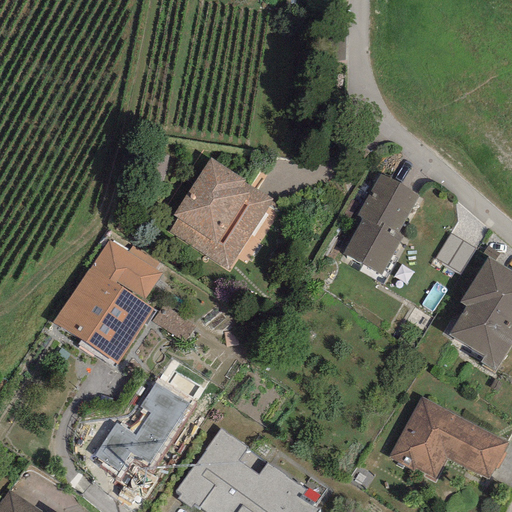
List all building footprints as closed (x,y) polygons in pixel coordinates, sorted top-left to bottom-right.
[(245,180),(209,158),(172,215),(177,218),(168,233),(227,270),(272,200),(243,182),(245,180)] [(417,196),(380,175),(356,215),(362,218),(341,254),(380,276),(403,236),(396,232),(417,196)] [(475,250),(450,234),(434,259),(459,274),(475,250)] [(127,252),(108,239),(52,322),(116,365),(153,310),(152,308),(115,284),(116,281),(144,300),(161,274),(154,269),(158,263),(132,246),(127,252)] [(511,328),(511,272),(486,256),(458,302),(465,306),(448,334),(483,356),(479,363),(494,372),(511,343),(511,330),(511,328)] [(187,404),(154,383),(139,407),(149,414),(135,435),(115,422),(93,456),(118,471),(130,453),(148,464),(187,404)] [(508,442),(419,397),(387,458),(413,471),(414,469),(424,474),(423,477),(434,483),(446,458),(488,480),(494,468),(503,452),(508,442)] [(305,489),(219,430),(175,492),(180,495),(177,499),(190,508),(192,504),(203,511),(316,511),(318,510),(299,497),(305,489)] [(506,454),(503,452),(494,468),(497,470),(506,454)] [(39,511),(7,491),(0,501),(0,511),(39,511)]
